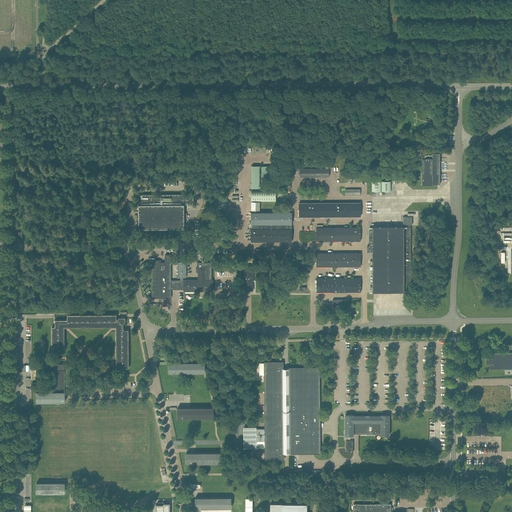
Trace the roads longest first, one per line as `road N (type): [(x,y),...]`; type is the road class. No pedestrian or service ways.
road 1 (unclassified): [(0,85),(459,86)]
road 2 (unclassified): [(453,511),(459,86)]
road 3 (unknown): [(23,319),(26,469)]
